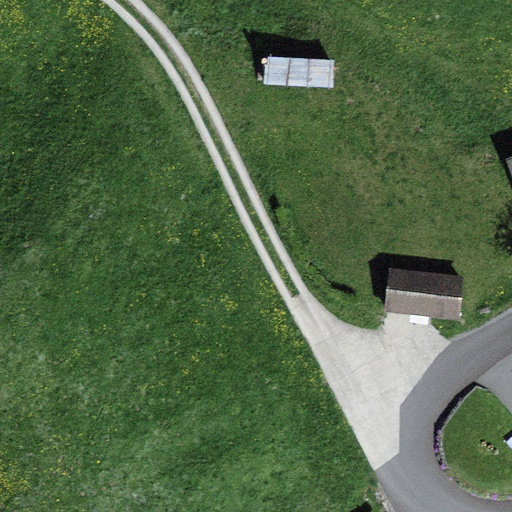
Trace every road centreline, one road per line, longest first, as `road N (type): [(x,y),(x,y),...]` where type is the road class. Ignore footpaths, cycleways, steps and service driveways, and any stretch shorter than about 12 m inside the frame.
road 1 (unclassified): [(118,0),(148,27),(197,97),(272,256),(412,421)]
road 2 (unclassified): [(511,332),(443,378),(412,421)]
